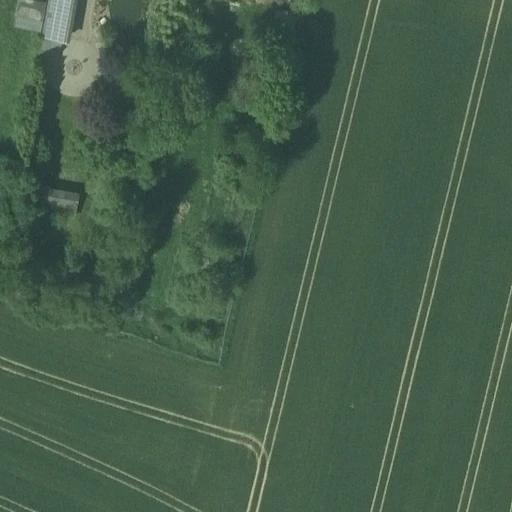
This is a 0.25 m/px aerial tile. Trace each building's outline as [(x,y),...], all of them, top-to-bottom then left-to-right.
[(46,1),(43,0),(17,0),(15,13),(43,18),(46,1)] [(71,0),(49,0),(43,34),(65,38),(71,0)] [(43,18),(15,13),(13,24),(41,30),(43,18)] [(65,38),(43,34),(38,58),(46,62),(65,38)] [(77,195),(36,186),(32,212),(73,220),(77,195)]
